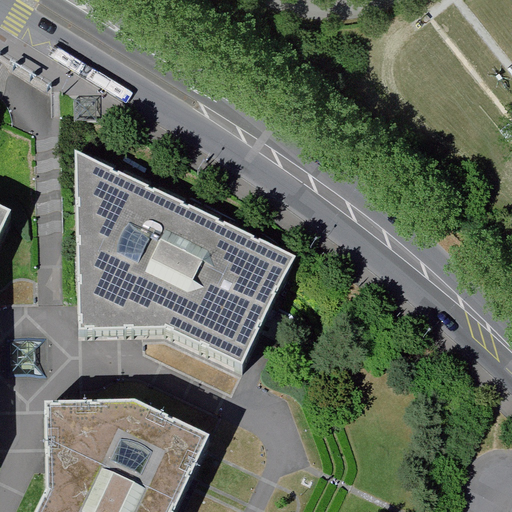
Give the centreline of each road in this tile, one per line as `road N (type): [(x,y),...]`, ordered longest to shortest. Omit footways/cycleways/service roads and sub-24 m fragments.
road 1 (secondary): [(0,5),(452,294)]
road 2 (residential): [(280,133),(205,104),(42,0)]
road 3 (secondary): [(280,133),(84,0)]
road 4 (secondary): [(452,294),(395,225),(280,133)]
